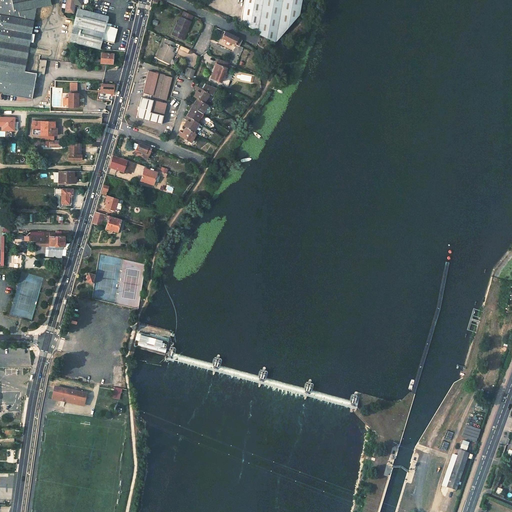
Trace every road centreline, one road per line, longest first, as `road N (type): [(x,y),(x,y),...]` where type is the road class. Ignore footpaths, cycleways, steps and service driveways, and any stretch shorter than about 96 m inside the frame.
road 1 (primary): [(111,126),(47,340)]
road 2 (primary): [(47,340),(16,511)]
road 3 (primary): [(511,376),(463,511)]
road 4 (primary): [(143,0),(111,126)]
